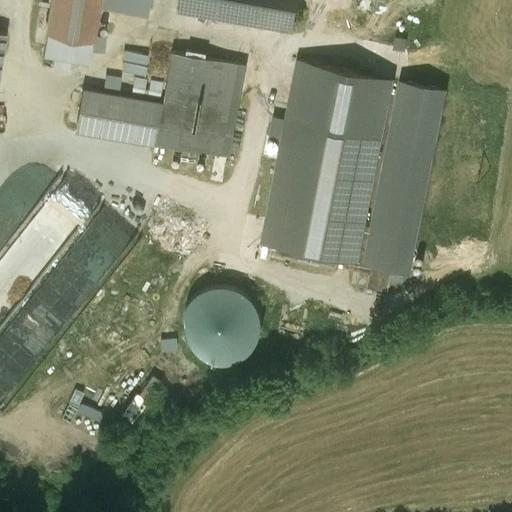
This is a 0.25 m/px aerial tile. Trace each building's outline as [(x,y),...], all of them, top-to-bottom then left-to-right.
[(144,0),(51,0),(46,32),(92,40),(97,7),(142,14),(144,0)] [(177,0),(176,8),(284,27),(293,28),(297,0),(177,0)] [(92,40),(46,32),(42,57),(88,64),(92,40)] [(237,60),(171,49),(162,101),(154,141),(155,141),(220,152),(237,60)] [(391,78),(299,60),(263,239),(355,258),(391,78)] [(441,87),(400,79),(365,260),(405,268),(441,87)] [(162,101),(83,87),(75,129),(155,142),(155,141),(154,141),(162,101)] [(189,342),(196,350),(207,357),(219,360),(231,360),(243,355),(252,347),(259,337),(262,325),(260,312),(255,300),(246,291),(235,285),(222,283),(209,286),(198,292),(191,300),(186,310),(184,321),(185,332),(189,342)]
